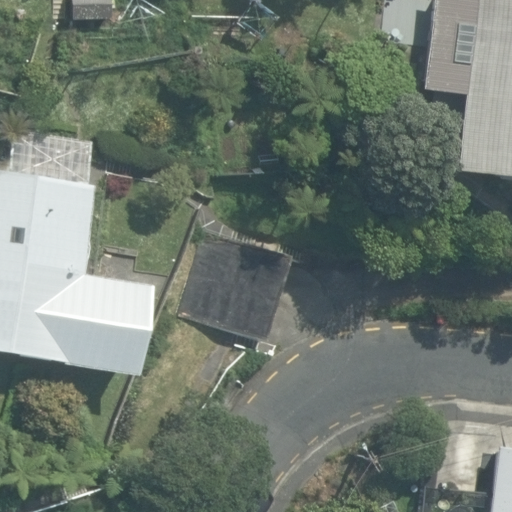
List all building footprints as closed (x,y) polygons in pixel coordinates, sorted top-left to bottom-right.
[(448,172),(511,180),(511,1),(499,0),(422,0),(410,91),(460,97),(448,172)] [(193,44),(219,47),(223,14),(197,11),(193,44)] [(0,355),(120,375),(136,287),(68,275),(82,187),(0,174),(0,355)] [(183,318),(260,341),(286,256),(210,233),(183,318)] [(511,511),(511,446),(487,444),(480,511),(511,511)]
